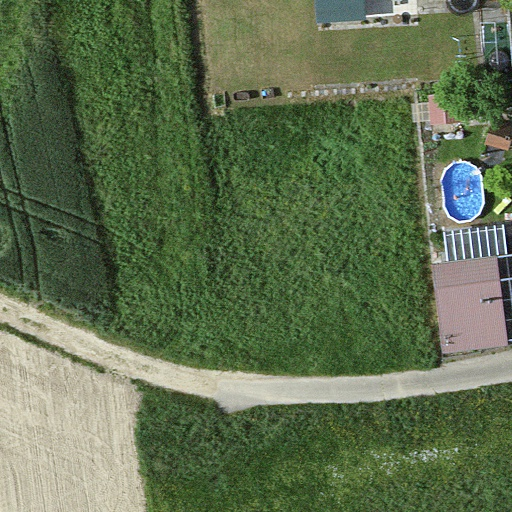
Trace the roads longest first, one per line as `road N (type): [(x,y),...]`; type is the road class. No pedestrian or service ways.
road 1 (residential): [(234,400),(468,394),(511,383)]
road 2 (track): [(0,300),(234,400)]
